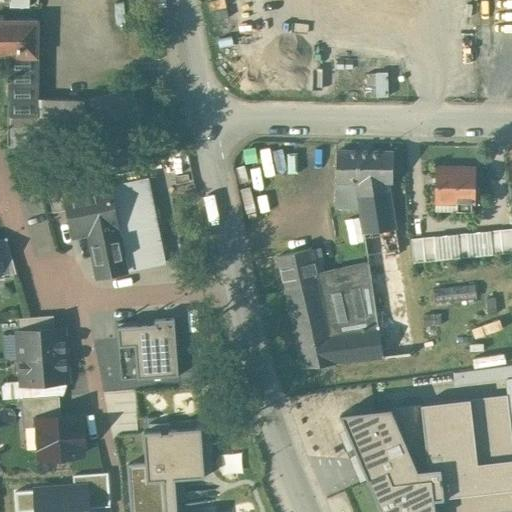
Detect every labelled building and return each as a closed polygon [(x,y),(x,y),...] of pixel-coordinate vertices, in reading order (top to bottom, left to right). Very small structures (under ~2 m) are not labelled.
[(9,21),(0,20),(0,58),(8,58),(9,21)] [(38,20),(9,21),(8,58),(38,58),(38,20)] [(38,58),(8,58),(8,117),(9,117),(37,117),(37,99),(38,58)] [(134,90),(82,101),(88,133),(140,122),(139,118),(134,90)] [(140,122),(88,133),(82,101),(37,99),(37,117),(9,117),(8,147),(143,136),(140,122)] [(150,116),(139,118),(140,122),(143,136),(143,138),(154,136),(150,116)] [(392,152),(336,151),(336,183),(388,183),(392,183),(392,152)] [(474,169),(436,168),(435,203),(454,203),(471,203),(474,203),(474,169)] [(68,179),(45,184),(53,213),(68,210),(65,196),(72,195),(68,179)] [(147,179),(108,187),(126,270),(164,262),(147,179)] [(395,228),(388,183),(355,183),(363,233),(395,228)] [(72,195),(65,196),(68,210),(74,235),(89,232),(96,265),(104,274),(126,270),(108,187),(72,195)] [(471,203),(454,203),(454,208),(454,211),(470,211),(471,203)] [(511,228),(411,238),(413,263),(511,253),(511,228)] [(6,239),(0,239),(0,262),(2,263),(3,275),(16,274),(6,239)] [(316,274),(311,249),(277,257),(303,368),(337,363),(316,274)] [(368,262),(316,274),(337,363),(383,357),(368,262)] [(53,316),(17,318),(18,331),(54,329),(53,316)] [(174,318),(117,323),(122,379),(179,375),(178,359),(174,318)] [(18,331),(17,331),(19,358),(66,355),(63,328),(54,329),(18,331)] [(66,355),(19,358),(22,385),(68,382),(66,355)] [(202,357),(178,359),(179,375),(180,386),(204,384),(202,357)] [(507,395),(340,413),(381,511),(511,511),(511,377),(505,378),(507,395)] [(59,396),(20,399),(23,428),(39,427),(38,418),(61,416),(59,396)] [(61,416),(38,418),(39,427),(41,458),(81,455),(80,445),(84,444),(83,424),(79,425),(78,415),(61,416)] [(177,511),(175,478),(204,476),(201,428),(169,431),(169,432),(161,433),(161,431),(144,432),(146,463),(128,464),(131,511),(177,511)] [(74,475),(74,487),(87,486),(88,505),(111,504),(108,473),(74,475)] [(74,487),(15,491),(17,511),(37,510),(37,511),(88,511),(88,505),(87,486),(74,487)]
